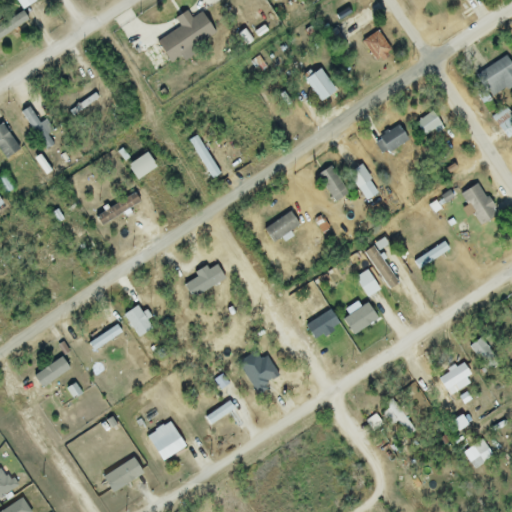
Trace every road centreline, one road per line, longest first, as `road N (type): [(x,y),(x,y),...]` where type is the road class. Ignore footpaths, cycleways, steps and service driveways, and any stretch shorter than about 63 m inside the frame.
road 1 (residential): [(0,353),(511,11)]
road 2 (residential): [(157,511),(511,274)]
road 3 (residential): [(391,0),(511,183)]
road 4 (residential): [(136,0),(0,90)]
road 5 (residential): [(88,511),(0,377)]
